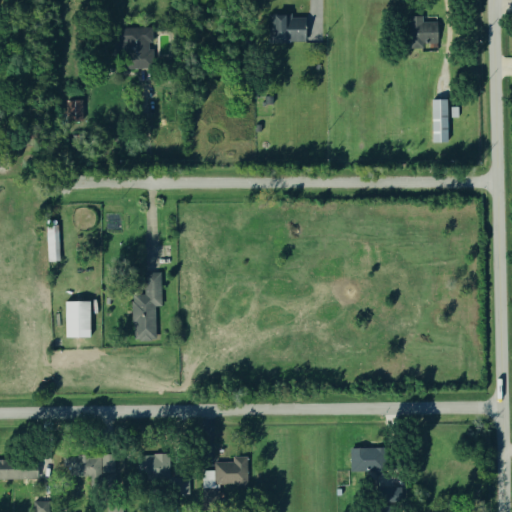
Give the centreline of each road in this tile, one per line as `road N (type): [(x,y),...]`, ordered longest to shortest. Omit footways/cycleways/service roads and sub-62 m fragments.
road 1 (residential): [(504,511),(495,0)]
road 2 (residential): [(504,407),(0,413)]
road 3 (residential): [(499,181),(71,183)]
